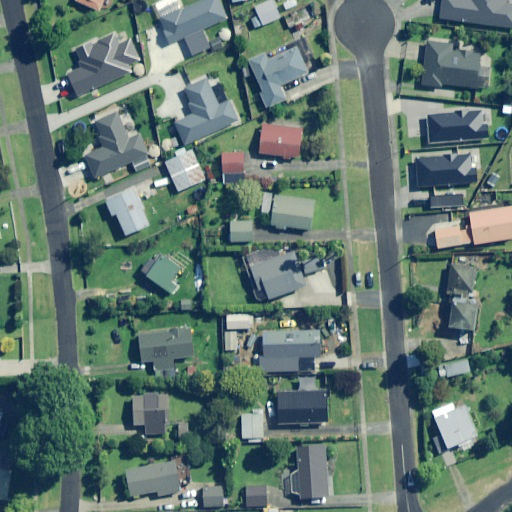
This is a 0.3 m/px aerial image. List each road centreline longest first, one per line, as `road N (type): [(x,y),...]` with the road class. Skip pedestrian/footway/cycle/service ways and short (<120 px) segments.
road 1 (residential): [(68,511),(71,421),(57,230),(9,0)]
road 2 (residential): [(407,511),(366,24)]
